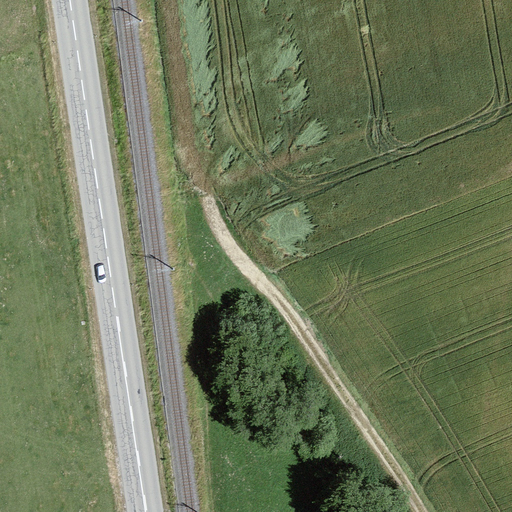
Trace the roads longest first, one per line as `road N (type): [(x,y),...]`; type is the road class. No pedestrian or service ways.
road 1 (tertiary): [(73,0),(149,511)]
road 2 (track): [(424,511),(393,455),(250,282)]
